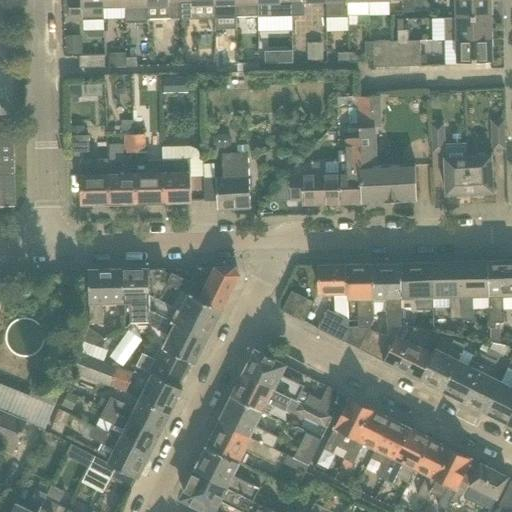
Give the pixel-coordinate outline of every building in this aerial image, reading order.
[(69,0),(70,20),(104,19),(104,7),(103,0),(69,0)] [(136,23),(136,6),(147,6),(146,0),(125,0),(125,6),(126,23),(136,23)] [(146,0),(147,6),(147,18),(181,18),(181,19),(180,0),(146,0)] [(214,0),(180,0),(181,19),(216,19),(215,16),(214,0)] [(214,0),(215,16),(237,16),(237,4),(236,0),(214,0)] [(237,16),(259,16),(258,0),(236,0),(237,4),(237,16)] [(258,0),(259,16),(292,15),(292,0),(258,0)] [(304,15),(304,2),(326,1),(326,0),(292,0),(292,15),(304,15)] [(326,0),(326,1),(327,32),(348,31),(348,15),(347,0),(326,0)] [(347,0),(348,15),(351,14),(351,15),(369,14),(369,0),(347,0)] [(456,0),(456,18),(491,17),(490,0),(456,0)] [(491,17),(456,18),(445,18),(446,40),(457,40),(492,39),(491,17)] [(398,41),(398,66),(410,66),(409,41),(408,41),(408,37),(409,37),(409,30),(403,30),(398,30),(398,41)] [(66,55),(83,54),(82,35),(66,35),(66,55)] [(457,40),(458,62),(492,61),(492,39),(457,40)] [(386,41),(366,42),(366,60),(370,60),(370,67),(386,67),(386,41)] [(386,67),(398,66),(398,41),(386,41),(386,67)] [(421,41),(409,41),(410,66),(421,66),(421,41)] [(323,42),(308,43),(309,61),(323,60),(323,42)] [(227,71),(238,71),(238,62),(237,62),(237,51),(216,51),(217,63),(227,63),(227,71)] [(293,51),(285,51),(285,63),(293,63),(293,51)] [(110,67),(126,66),(126,58),(127,58),(127,52),(109,53),(110,67)] [(349,61),(349,52),(338,53),(338,61),(349,61)] [(80,56),(80,68),(105,67),(105,55),(80,56)] [(137,57),(127,58),(126,58),(126,66),(137,66),(137,57)] [(248,72),(248,71),(248,63),(238,62),(238,71),(248,72)] [(188,76),(163,77),(164,92),(188,91),(188,76)] [(71,97),(82,97),(82,85),(71,85),(71,97)] [(442,104),(441,93),(431,93),(431,104),(442,104)] [(363,202),(388,201),(417,200),(415,163),(375,165),(373,126),(378,126),(378,103),(377,95),(359,96),(360,137),(363,202)] [(358,96),(338,97),(338,107),(358,106),(358,96)] [(2,128),(2,100),(0,99),(0,207),(16,207),(15,127),(2,128)] [(134,133),(134,120),(122,120),(122,133),(134,133)] [(72,135),(84,135),(83,125),(71,126),(72,135)] [(136,152),(135,134),(125,134),(125,152),(136,152)] [(136,174),(138,203),(165,202),(163,160),(148,161),(148,151),(147,151),(146,134),(135,134),(136,152),(136,174)] [(71,136),(72,156),(84,155),(84,153),(90,153),(90,135),(71,136)] [(340,151),(340,172),(341,203),(363,202),(360,137),(346,138),(347,151),(340,151)] [(193,156),(192,144),(160,145),(160,157),(193,156)] [(444,158),(446,195),(457,194),(457,198),(467,198),(467,194),(470,194),(468,157),(469,157),(468,144),(447,145),(448,158),(444,158)] [(218,210),(251,208),(248,154),(222,155),(223,176),(216,177),(217,178),(218,201),(218,210)] [(492,155),(469,157),(468,157),(470,194),(473,193),(474,198),(484,197),(483,193),(494,192),(492,155)] [(110,174),(109,162),(109,158),(81,159),(82,204),(111,203),(110,174)] [(165,202),(192,201),(192,176),(191,176),(190,158),(163,158),(163,160),(165,202)] [(288,158),(281,170),(290,175),(297,162),(288,158)] [(136,174),(125,174),(125,162),(109,162),(110,174),(111,203),(138,203),(136,174)] [(291,175),(291,193),(303,193),(303,205),(341,203),(340,172),(326,173),(325,162),(299,163),(291,175)] [(217,178),(205,178),(205,201),(218,201),(217,178)] [(490,327),(491,327),(496,327),(496,321),(505,321),(504,297),(511,296),(511,260),(489,261),(489,296),(490,327)] [(461,262),(462,317),(474,317),(474,297),(489,296),(489,261),(461,262)] [(461,262),(453,262),(429,263),(431,307),(434,307),(450,307),(451,317),(462,317),(461,262)] [(388,299),(388,325),(383,335),(370,329),(368,328),(358,348),(384,361),(397,336),(399,324),(403,325),(402,305),(399,305),(398,263),(370,264),(371,299),(374,299),(388,299)] [(426,304),(426,308),(425,308),(425,325),(434,325),(434,307),(431,307),(429,263),(398,263),(399,305),(402,305),(426,304)] [(319,294),(335,294),(335,313),(328,310),(318,328),(344,341),(348,333),(348,327),(349,327),(348,299),(347,299),(346,264),(318,265),(319,294)] [(359,327),(349,327),(348,327),(348,333),(344,341),(358,348),(368,328),(370,329),(375,319),(374,299),(371,299),(370,264),(346,264),(347,299),(348,299),(357,298),(359,327)] [(189,294),(222,310),(240,275),(237,273),(236,269),(236,267),(196,268),(189,281),(172,272),(168,282),(168,283),(189,294)] [(149,309),(208,338),(222,310),(189,294),(180,310),(160,300),(168,283),(168,282),(166,282),(166,268),(150,269),(149,309)] [(122,302),(122,303),(124,303),(125,269),(89,270),(90,323),(104,323),(104,303),(122,302)] [(125,269),(124,303),(124,313),(130,313),(130,322),(149,322),(149,313),(149,309),(150,269),(125,269)] [(282,310),(304,321),(313,303),(291,292),(282,310)] [(168,334),(162,347),(164,348),(153,373),(179,387),(191,362),(195,363),(208,338),(149,309),(149,313),(149,322),(150,322),(150,325),(168,334)] [(84,341),(95,345),(105,339),(89,327),(84,341)] [(406,341),(397,336),(384,361),(420,379),(433,354),(406,341)] [(446,354),(435,349),(433,354),(420,379),(442,390),(457,361),(462,352),(461,352),(465,346),(454,340),(446,354)] [(108,350),(95,345),(84,341),(80,352),(104,361),(108,350)] [(486,356),(490,347),(483,343),(479,352),(486,356)] [(494,343),(491,348),(490,347),(486,356),(497,361),(501,353),(505,354),(509,346),(501,344),(494,343)] [(486,356),(479,352),(476,351),(468,366),(457,361),(442,390),(464,401),(486,356)] [(134,372),(104,361),(80,352),(72,373),(110,386),(127,392),(134,372)] [(281,373),(286,365),(260,352),(253,354),(244,373),(297,399),(304,385),(281,373)] [(497,361),(486,356),(464,401),(485,412),(500,382),(489,376),(497,361)] [(152,374),(148,372),(141,383),(147,386),(140,398),(170,413),(182,389),(179,387),(153,373),(152,374)] [(268,400),(294,413),(299,415),(305,403),(301,401),(297,399),(244,373),(232,396),(263,411),(268,400)] [(0,445),(15,452),(27,422),(44,429),(60,391),(35,381),(29,395),(0,382),(0,445)] [(511,386),(511,387),(500,382),(485,412),(508,423),(511,414),(511,386)] [(340,392),(328,386),(321,400),(309,394),(305,404),(316,410),(328,416),(340,392)] [(62,405),(73,410),(79,397),(69,392),(62,405)] [(105,407),(160,433),(170,413),(140,398),(135,408),(111,396),(109,400),(105,407)] [(263,411),(232,396),(220,421),(282,451),(287,453),(292,443),(256,424),(263,411)] [(98,404),(105,408),(105,407),(109,400),(102,397),(98,404)] [(325,448),(333,452),(345,458),(356,437),(371,408),(350,398),(325,448)] [(149,454),(160,433),(105,407),(105,408),(100,417),(96,426),(120,439),(149,454)] [(356,437),(345,458),(341,467),(350,471),(354,462),(365,442),(376,447),(377,448),(392,418),(371,408),(356,437)] [(62,433),(71,414),(60,409),(52,428),(62,433)] [(386,478),(412,428),(392,418),(377,448),(376,447),(372,456),(372,458),(383,463),(377,474),(386,478)] [(207,447),(238,461),(245,448),(276,463),(282,451),(220,421),(207,447)] [(99,453),(101,454),(111,459),(109,464),(113,466),(137,479),(149,454),(120,439),(96,426),(90,437),(103,443),(99,453)] [(432,438),(416,431),(412,428),(386,478),(395,482),(406,462),(417,468),(432,438)] [(427,499),(431,492),(438,478),(437,478),(452,449),(432,438),(417,468),(428,474),(419,494),(427,499)] [(194,472),(254,500),(258,492),(259,488),(233,476),(239,462),(238,461),(207,447),(194,472)] [(447,509),(449,506),(449,507),(463,480),(467,471),(472,459),(452,449),(437,478),(438,478),(431,492),(441,498),(438,504),(447,509)] [(113,466),(109,464),(95,456),(89,468),(89,469),(107,478),(107,476),(113,466)] [(463,480),(472,485),(497,498),(508,477),(481,463),(481,464),(472,460),(472,459),(467,471),(463,480)] [(305,473),(309,465),(297,460),(293,467),(305,473)] [(111,478),(132,489),(137,479),(113,466),(107,476),(111,478)] [(186,501),(208,511),(214,511),(220,500),(243,511),(279,511),(262,503),(254,500),(194,472),(184,493),(186,501)] [(11,511),(37,511),(46,493),(50,483),(41,479),(27,509),(16,503),(11,511)] [(463,480),(449,507),(456,510),(459,504),(461,505),(472,485),(463,480)] [(511,481),(500,504),(511,509),(511,481)] [(54,511),(65,491),(52,485),(52,484),(50,483),(46,493),(37,511),(54,511)] [(254,500),(262,503),(265,499),(262,494),(258,492),(254,500)] [(321,511),(324,507),(315,503),(310,511),(321,511)]
